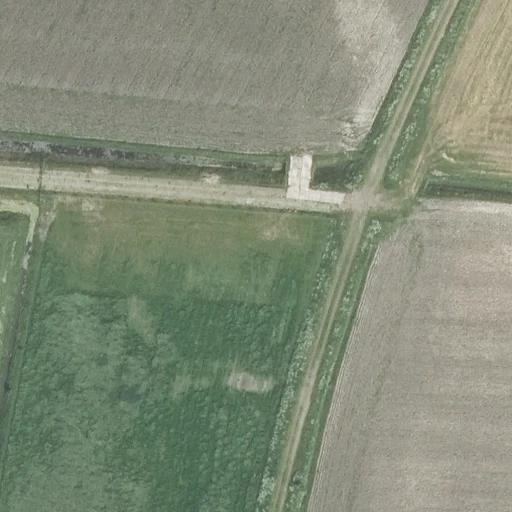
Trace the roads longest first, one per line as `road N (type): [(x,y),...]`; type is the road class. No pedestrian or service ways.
road 1 (track): [(341,204),(0,176)]
road 2 (track): [(274,511),(308,373),(365,200)]
road 3 (track): [(365,200),(451,0)]
